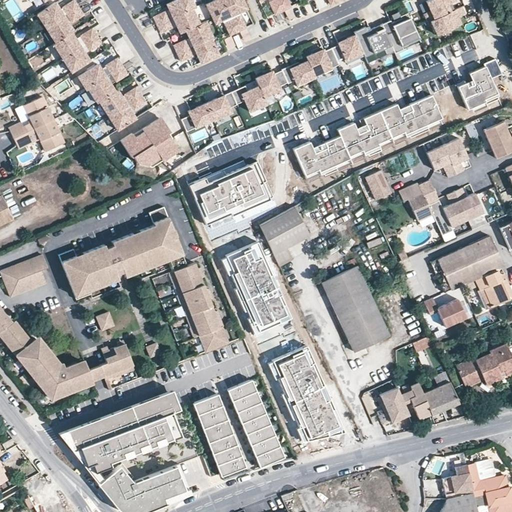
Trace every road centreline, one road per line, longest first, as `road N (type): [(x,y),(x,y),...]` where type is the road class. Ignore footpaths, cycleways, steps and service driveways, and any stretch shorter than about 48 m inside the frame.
road 1 (residential): [(112,0),(157,69),(186,81),(363,0)]
road 2 (tertiary): [(400,446),(190,511)]
road 3 (residential): [(0,399),(96,511)]
road 4 (residential): [(511,267),(491,229),(415,262)]
